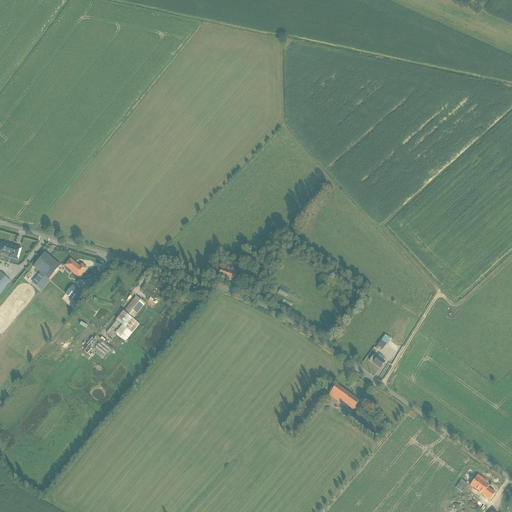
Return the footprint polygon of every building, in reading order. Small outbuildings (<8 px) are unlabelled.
[(8,258),(18,260),(21,248),(0,242),(0,253),(8,256),(8,258)] [(64,266),(78,279),(87,269),(81,264),(79,266),(70,259),(64,266)] [(218,277),(234,283),(238,274),(222,268),(218,277)] [(0,302),(16,281),(13,277),(5,271),(2,275),(0,273),(0,302)] [(153,300),(159,293),(147,282),(140,289),(153,300)] [(79,285),(71,294),(77,299),(85,291),(79,285)] [(143,296),(131,309),(140,317),(152,304),(143,296)] [(132,342),(146,323),(129,310),(112,334),(117,337),(120,334),(132,342)] [(384,348),(388,350),(396,338),(390,334),(380,349),(382,351),(384,348)] [(111,357),(118,349),(103,336),(90,350),(94,354),(98,349),(104,354),(101,357),(103,359),(106,356),(108,358),(110,355),(111,357)] [(369,360),(381,369),(385,363),(373,355),(369,360)] [(351,413),(359,401),(337,385),(328,396),(351,413)] [(491,501),(499,490),(476,473),(468,484),(491,501)]
